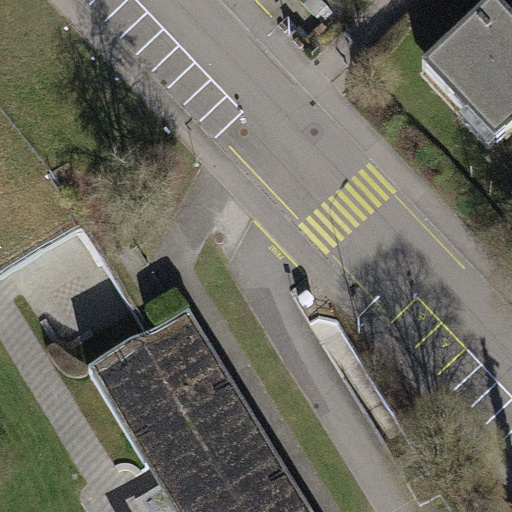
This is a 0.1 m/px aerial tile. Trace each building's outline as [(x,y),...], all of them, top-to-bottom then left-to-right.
[(511,23),(495,6),(423,74),(468,121),(479,111),(506,139),(507,140),(511,135),(511,23)] [(479,111),(468,121),(463,126),(490,154),(506,139),(479,111)] [(6,201),(0,191),(0,262),(75,216),(48,174),(6,201)] [(0,262),(0,279),(82,229),(75,216),(0,262)] [(156,339),(260,511),(312,511),(193,316),(156,339)] [(103,367),(191,511),(260,511),(156,339),(153,335),(103,367)]
